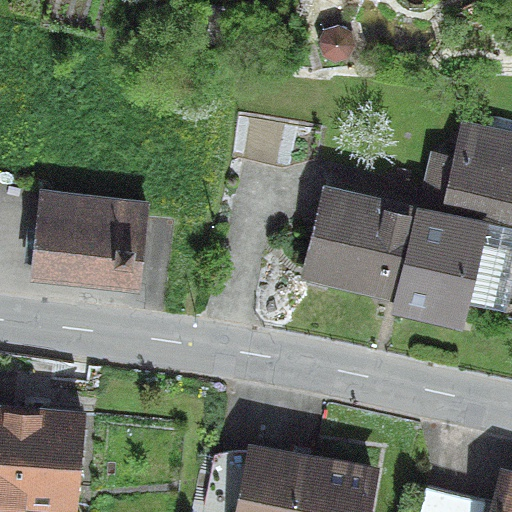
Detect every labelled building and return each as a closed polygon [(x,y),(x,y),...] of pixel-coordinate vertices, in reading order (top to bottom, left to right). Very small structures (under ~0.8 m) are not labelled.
[(321,176),(297,283),(458,320),(480,228),(511,235),(511,131),(461,119),(441,204),(321,176)] [(38,234),(34,276),(141,288),(150,203),(43,191),(38,234)] [(0,511),(16,511),(18,501),(70,506),(79,417),(0,409),(0,511)] [(250,434),(232,511),(369,511),(380,464),(250,434)] [(511,511),(511,477),(506,476),(496,511),(511,511)] [(448,511),(453,496),(422,489),(416,511),(448,511)] [(478,511),(481,503),(453,496),(448,511),(478,511)]
